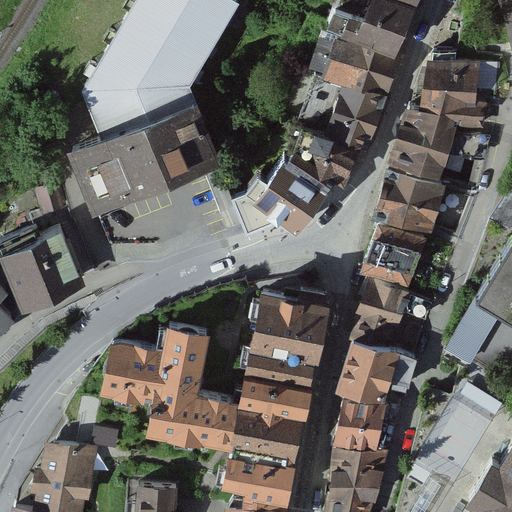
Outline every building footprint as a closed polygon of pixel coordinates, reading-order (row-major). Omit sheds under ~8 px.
[(104,134),(195,99),(188,81),(235,0),(134,0),(86,85),(104,134)] [(335,0),(327,19),(393,45),(412,3),(404,0),(335,0)] [(511,0),(501,0),(511,38),(511,0)] [(397,52),(336,32),(334,38),(320,34),(310,63),(334,73),(384,91),(390,71),(397,52)] [(434,47),(425,104),(457,111),(455,116),(482,122),(485,102),(475,101),(475,96),(476,85),(498,88),(500,62),(454,58),(455,50),(434,47)] [(326,130),(358,142),(367,145),(387,91),(384,91),(334,73),(332,78),(316,73),(299,115),(318,123),(326,127),(326,130)] [(104,134),(73,146),(97,209),(114,203),(204,168),(219,162),(195,99),(104,134)] [(392,155),(422,166),(437,170),(455,116),(457,111),(425,104),(409,100),(392,155)] [(295,144),(333,174),(338,178),(342,171),(345,173),(358,142),(326,130),(326,127),(318,123),(316,126),(303,122),(295,144)] [(295,144),(287,154),(284,153),(256,193),(245,186),(231,192),(246,228),(281,214),(296,226),(333,174),(295,144)] [(421,170),(422,166),(392,155),(390,160),(375,210),(429,227),(443,177),(421,170)] [(511,224),(511,189),(508,187),(499,202),(490,216),(509,229),(511,224)] [(425,233),(381,217),(372,240),(363,263),(401,278),(407,262),(413,246),(419,248),(425,233)] [(36,223),(0,237),(0,243),(1,247),(0,247),(21,300),(81,276),(60,224),(39,232),(36,223)] [(511,315),(511,234),(476,293),(501,308),(511,315)] [(354,333),(387,345),(394,326),(397,326),(404,305),(425,313),(430,298),(410,291),(411,288),(372,275),(352,333),(354,333)] [(0,318),(10,309),(0,297),(0,289),(6,284),(0,277),(0,318)] [(256,326),(248,365),(307,376),(311,354),(313,354),(325,291),(301,287),(299,295),(264,288),(256,326)] [(501,308),(476,293),(445,344),(470,359),(501,308)] [(225,437),(233,396),(195,388),(197,376),(207,328),(170,321),(165,345),(114,335),(104,384),(155,394),(150,422),(225,437)] [(387,345),(354,333),(338,379),(381,394),(388,374),(396,376),(394,380),(405,384),(406,379),(407,380),(416,355),(387,345)] [(307,376),(248,365),(242,397),(233,396),(225,437),(233,439),(226,477),(249,481),(248,487),(284,494),(293,450),(290,449),(298,410),(300,411),(307,376)] [(389,401),(335,390),(327,429),(335,430),(335,433),(376,442),(381,417),(386,418),(389,401)] [(36,504),(59,508),(79,511),(83,491),(87,492),(91,472),(86,471),(91,445),(54,438),(53,443),(47,442),(44,464),(37,463),(33,483),(40,484),(36,504)] [(367,511),(386,446),(336,440),(327,511),(329,511),(367,511)] [(511,511),(511,444),(500,463),(493,459),(470,496),(477,501),(470,511),(511,511)] [(173,511),(176,484),(140,481),(139,497),(138,497),(136,511),(173,511)] [(282,511),(284,494),(248,487),(246,494),(234,493),(229,502),(228,511),(282,511)] [(36,504),(16,501),(13,511),(58,511),(59,508),(36,504)]
